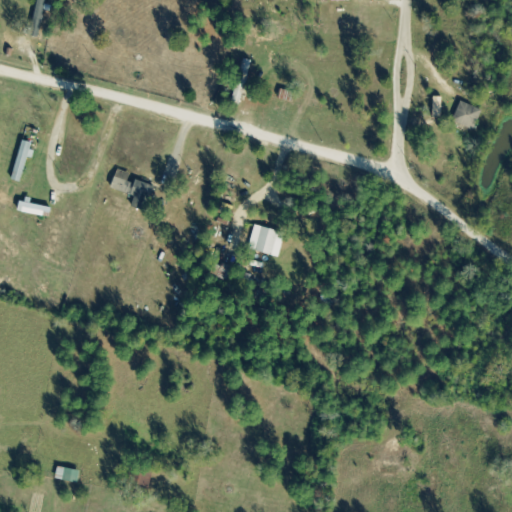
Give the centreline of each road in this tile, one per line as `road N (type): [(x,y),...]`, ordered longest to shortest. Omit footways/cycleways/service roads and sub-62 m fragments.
road 1 (residential): [(0,68),(398,176)]
road 2 (residential): [(398,176),(408,0)]
road 3 (residential): [(511,262),(398,176)]
